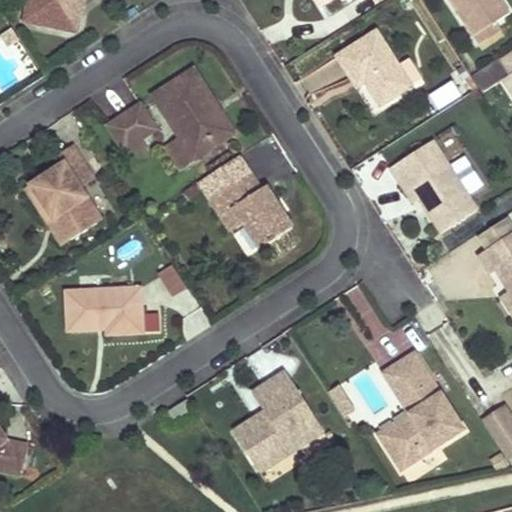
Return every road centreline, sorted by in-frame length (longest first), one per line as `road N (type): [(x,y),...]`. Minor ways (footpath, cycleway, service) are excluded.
road 1 (residential): [(0,270),(108,433),(401,246),(234,6)]
road 2 (residential): [(234,6),(0,152)]
